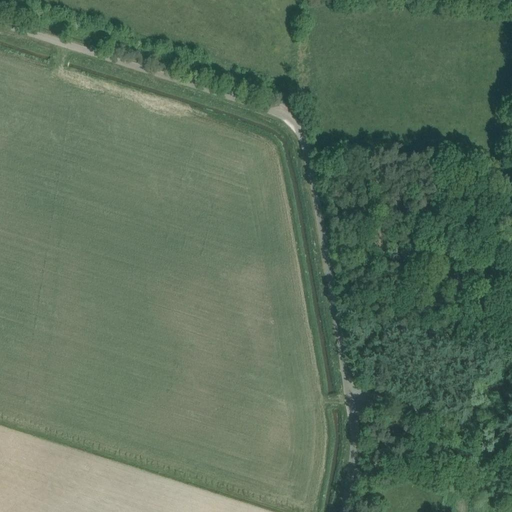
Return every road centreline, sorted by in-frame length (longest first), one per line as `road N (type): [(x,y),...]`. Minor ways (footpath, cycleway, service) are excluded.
road 1 (unclassified): [(349,396),(302,134),(285,118),(0,27)]
road 2 (unclassified): [(511,448),(349,396)]
